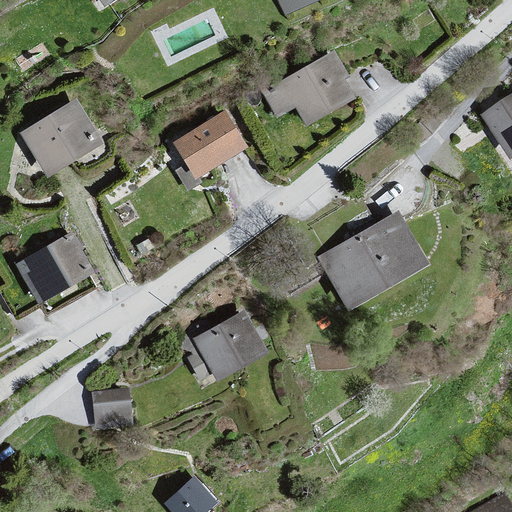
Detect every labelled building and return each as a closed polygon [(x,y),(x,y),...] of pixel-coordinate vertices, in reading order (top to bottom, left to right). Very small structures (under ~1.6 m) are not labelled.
[(102,0),(109,10),(122,0),(102,0)] [(310,0),(281,0),(287,11),(310,0)] [(359,91),(333,47),(262,90),(277,116),(296,105),(306,122),(359,91)] [(511,154),(511,91),(480,113),(510,156),(511,154)] [(104,139),(77,95),(20,130),(48,174),(104,139)] [(248,144),(225,107),(173,139),(196,176),(248,144)] [(398,207),(318,254),(349,306),(429,259),(398,207)] [(94,270),(71,229),(15,261),(38,301),(94,270)] [(269,350),(245,307),(193,336),(217,379),(269,350)] [(129,385),(91,390),(95,426),(133,422),(129,385)] [(208,511),(210,510),(183,475),(149,502),(157,511),(208,511)] [(509,511),(499,488),(462,509),(462,511),(509,511)]
